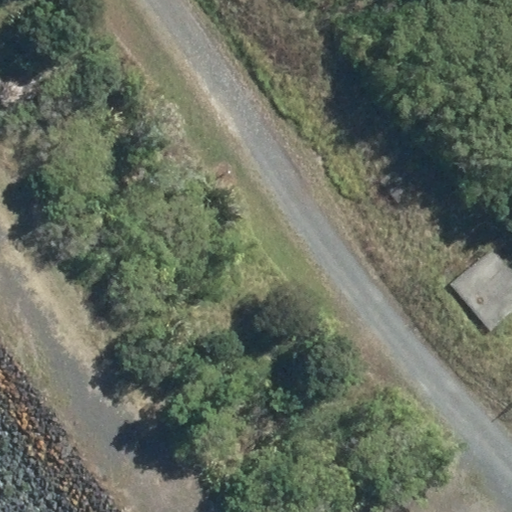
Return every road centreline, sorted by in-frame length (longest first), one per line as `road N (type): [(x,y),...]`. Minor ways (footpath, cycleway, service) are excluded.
road 1 (track): [(511,492),(453,511),(163,511),(0,273)]
road 2 (track): [(161,0),(447,410),(511,483)]
